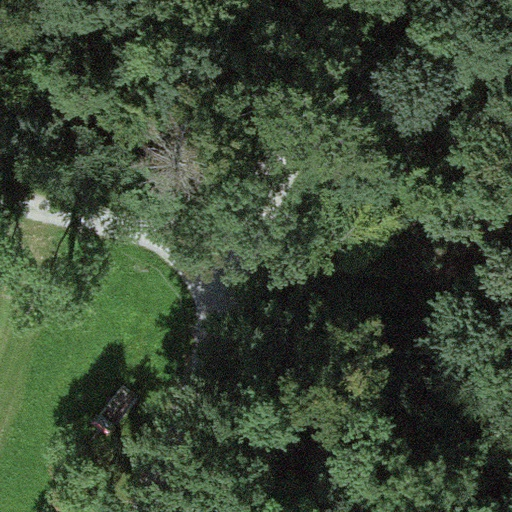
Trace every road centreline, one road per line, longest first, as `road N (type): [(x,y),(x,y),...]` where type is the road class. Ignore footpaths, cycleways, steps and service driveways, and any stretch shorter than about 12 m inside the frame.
road 1 (track): [(377,0),(245,249)]
road 2 (track): [(151,511),(245,249)]
road 3 (track): [(245,249),(0,197)]
